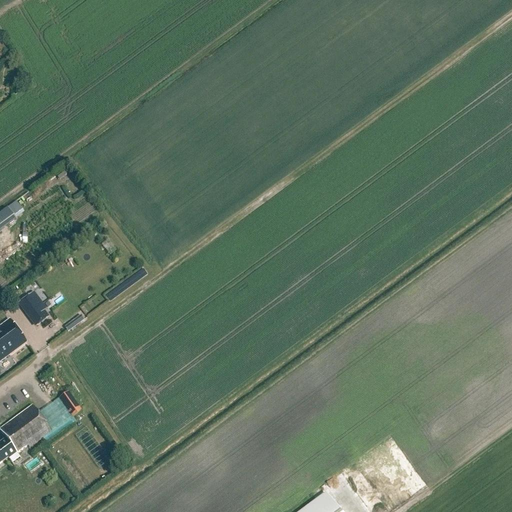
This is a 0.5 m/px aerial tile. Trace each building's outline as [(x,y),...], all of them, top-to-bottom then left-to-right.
[(0,234),(17,222),(8,210),(0,216),(0,234)] [(49,318),(44,312),(46,310),(34,293),(18,305),(35,329),(49,318)] [(68,333),(84,321),(81,317),(64,329),(68,333)] [(0,363),(14,353),(24,346),(27,344),(10,321),(0,327),(0,363)] [(59,399),(72,419),(82,413),(69,393),(59,399)] [(33,407),(0,430),(0,432),(6,440),(0,444),(0,465),(16,453),(17,455),(29,447),(30,448),(52,433),(33,407)]
